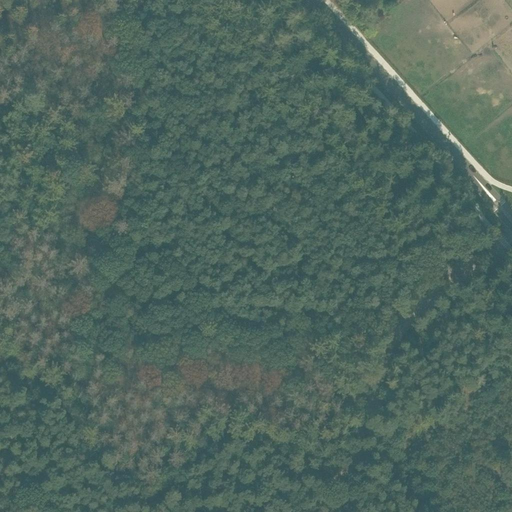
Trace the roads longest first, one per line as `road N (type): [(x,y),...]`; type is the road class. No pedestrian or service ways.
road 1 (tertiary): [(488,193),(313,0)]
road 2 (track): [(366,427),(393,334),(503,243)]
